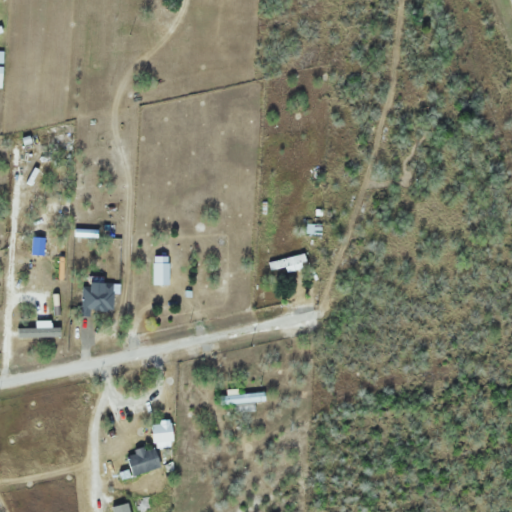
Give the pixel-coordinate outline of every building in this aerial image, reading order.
[(319,225),(303,224),(303,236),(318,237),(319,225)] [(166,285),(166,256),(150,256),(150,285),(166,285)] [(303,268),(302,256),(266,260),(267,272),(303,268)] [(111,311),(111,284),(99,284),(99,288),(79,288),(79,316),(88,316),(88,311),(111,311)] [(218,394),(218,403),(262,403),(262,394),(218,394)] [(151,446),(122,455),(128,475),(157,467),(151,446)]
